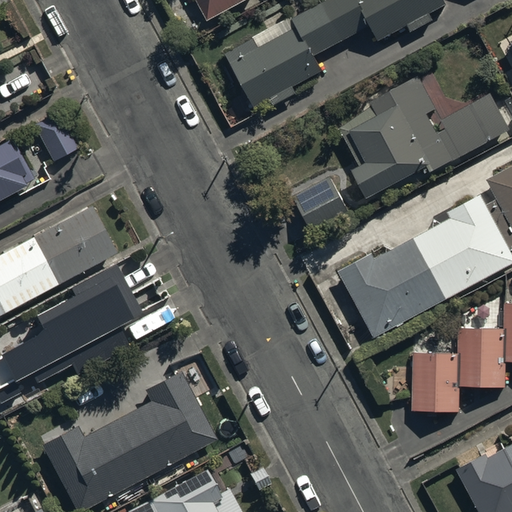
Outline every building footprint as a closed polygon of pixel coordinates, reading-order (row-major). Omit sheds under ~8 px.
[(197,0),(206,15),(233,0),(197,0)] [(313,0),(225,47),(254,100),(267,93),(272,101),(295,89),(291,82),(322,66),(314,51),(369,22),(377,36),(406,21),(409,26),(431,14),(428,9),(444,0),(313,0)] [(351,162),(367,192),(427,160),(430,165),(509,123),(489,87),(439,113),(444,122),(435,127),(425,109),(434,104),(416,69),(368,95),(372,103),(336,122),(356,159),(351,162)] [(33,122),(53,158),(78,145),(59,108),(33,122)] [(0,192),(22,182),(20,179),(31,173),(10,132),(0,137),(0,192)] [(511,160),(486,174),(511,225),(511,160)] [(329,171),(289,192),(305,222),(345,201),(329,171)] [(337,264),(373,331),(511,254),(511,249),(479,189),(447,206),(450,211),(372,253),(368,247),(337,264)] [(88,199),(0,246),(0,307),(114,247),(88,199)] [(0,384),(140,312),(115,264),(33,307),(42,323),(0,344),(0,349),(2,353),(0,354),(0,384)] [(413,347),(410,404),(457,407),(458,380),(504,382),(505,356),(511,356),(511,297),(504,297),(503,325),(458,323),(456,349),(413,347)] [(41,439),(77,507),(215,434),(179,366),(143,385),(149,396),(81,431),(75,420),(41,439)] [(456,463),(482,511),(509,511),(511,511),(511,437),(486,451),(484,447),(456,463)] [(218,511),(209,494),(218,489),(204,462),(127,501),(132,511),(218,511)]
